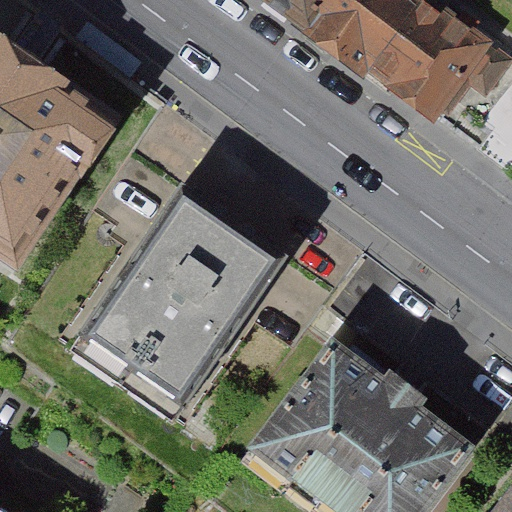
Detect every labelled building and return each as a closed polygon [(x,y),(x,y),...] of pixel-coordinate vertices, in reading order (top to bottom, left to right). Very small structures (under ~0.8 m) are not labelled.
[(271,0),(313,30),(334,0),(271,0)] [(430,0),(334,0),(313,30),(376,76),(430,0)] [(511,58),(431,0),(430,0),(376,76),(438,121),(467,82),(493,101),(511,74),(511,58)] [(0,49),(0,270),(15,281),(118,129),(0,49)] [(72,358),(173,430),(286,272),(185,201),(72,358)] [(334,346),(247,461),(314,511),(438,511),(481,456),(334,346)] [(511,511),(511,496),(500,511),(511,511)]
